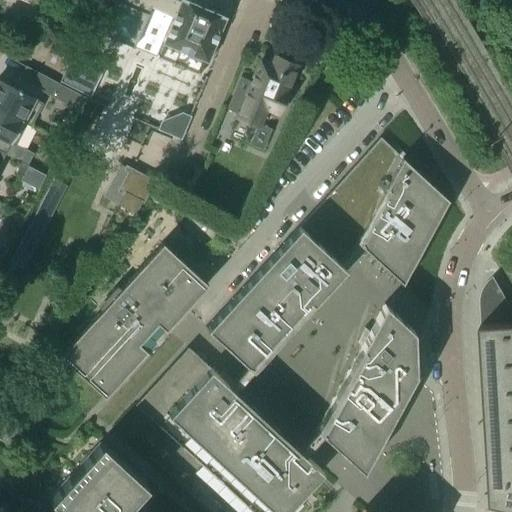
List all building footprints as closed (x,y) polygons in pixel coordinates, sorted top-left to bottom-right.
[(224,17),(184,0),(180,0),(179,2),(173,0),(121,0),(121,1),(118,6),(161,23),(166,14),(172,17),(162,42),(186,52),(185,56),(188,57),(185,64),(200,71),(204,60),(205,60),(224,17)] [(235,88),(226,109),(236,113),(235,116),(256,125),(264,107),(276,112),(285,91),(284,90),(295,64),(274,55),(270,65),(259,60),(245,92),(235,88)] [(13,88),(0,80),(0,109),(22,121),(39,88),(18,78),(13,88)] [(0,109),(0,150),(5,153),(22,121),(0,109)] [(447,198),(379,136),(205,326),(206,327),(196,338),(188,347),(186,346),(134,403),(135,405),(116,426),(210,511),(367,511),(364,509),(377,483),(362,469),(414,373),(413,330),(383,303),(368,331),(364,327),(363,327),(367,331),(324,292),(324,291),(327,294),(328,294),(323,290),(363,247),(401,282),(447,198)] [(20,161),(15,172),(22,176),(27,165),(20,161)] [(135,214),(152,181),(126,167),(109,200),(117,204),(135,214)] [(103,396),(207,283),(161,241),(58,354),(103,396)] [(511,506),(511,308),(493,276),(491,278),(489,279),(487,282),(485,284),(483,287),(482,289),(481,293),(480,297),(480,300),(480,305),(489,464),(500,463),(492,502),(511,506)] [(133,511),(126,505),(146,483),(100,441),(48,497),(63,511),(133,511)]
